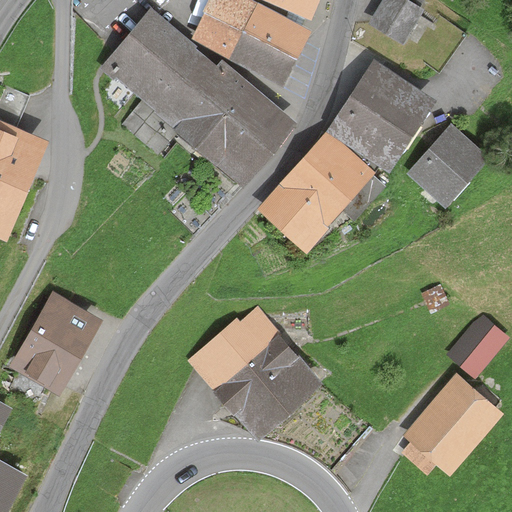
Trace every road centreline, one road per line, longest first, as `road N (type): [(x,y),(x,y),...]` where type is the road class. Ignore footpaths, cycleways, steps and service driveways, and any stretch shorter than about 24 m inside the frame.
road 1 (tertiary): [(44,511),(125,348),(203,242),(299,136),(347,0)]
road 2 (tertiary): [(339,511),(296,469),(241,453),(182,466),(138,511)]
